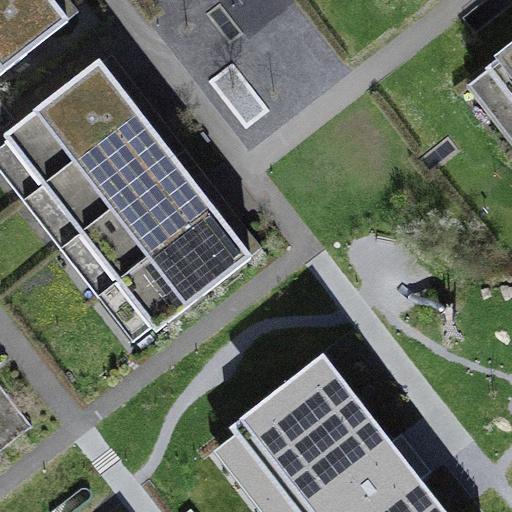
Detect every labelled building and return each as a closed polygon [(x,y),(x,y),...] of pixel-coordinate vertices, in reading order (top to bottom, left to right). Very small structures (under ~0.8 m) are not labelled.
[(62,0),(0,0),(0,87),(81,25),(62,0)] [(115,62),(6,142),(149,336),(258,257),(115,62)] [(511,63),(475,92),(511,140),(511,63)] [(446,511),(324,352),(210,447),(259,511),(446,511)] [(0,456),(30,433),(0,395),(0,456)]
